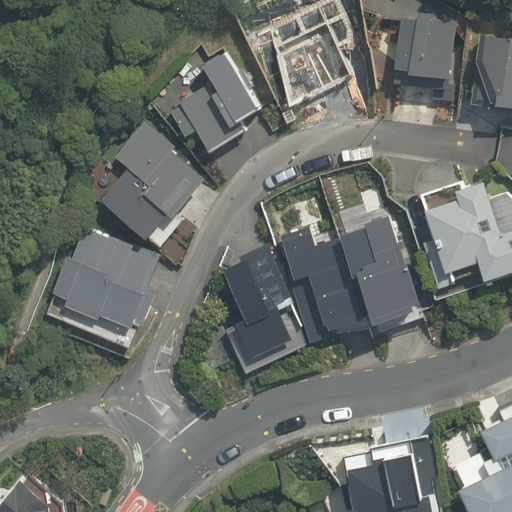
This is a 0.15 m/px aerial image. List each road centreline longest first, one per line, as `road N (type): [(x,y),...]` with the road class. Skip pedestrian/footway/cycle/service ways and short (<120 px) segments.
road 1 (residential): [(143,434),(163,352),(220,209),(274,157),(337,140),(461,142)]
road 2 (residential): [(161,474),(222,433),(338,393),(472,364),(511,345)]
road 3 (residential): [(143,434),(105,413),(51,414),(0,438)]
